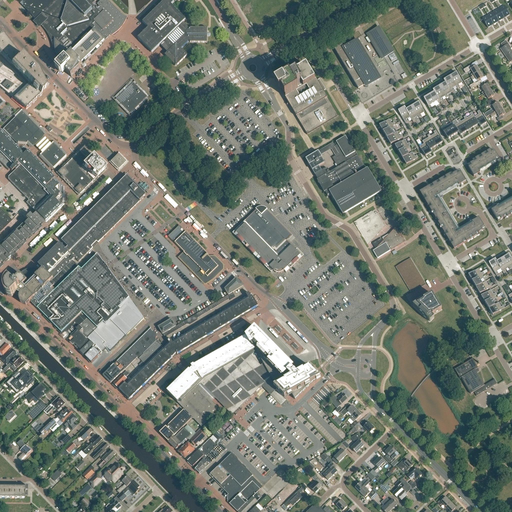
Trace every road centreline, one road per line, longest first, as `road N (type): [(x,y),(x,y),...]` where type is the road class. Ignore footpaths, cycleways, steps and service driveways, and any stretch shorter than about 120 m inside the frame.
road 1 (tertiary): [(378,327),(393,313),(392,301),(350,230),(325,216),(289,157),(288,128),(257,75)]
road 2 (unclassified): [(156,492),(0,331)]
road 3 (residential): [(194,484),(269,410),(288,413),(336,367)]
road 4 (residential): [(124,412),(197,349),(277,302)]
road 5 (unclassified): [(66,90),(123,33),(191,103)]
road 6 (tertiary): [(0,289),(124,412)]
road 7 (residential): [(357,118),(478,46)]
road 8 (residential): [(286,295),(310,268),(305,245),(258,193)]
